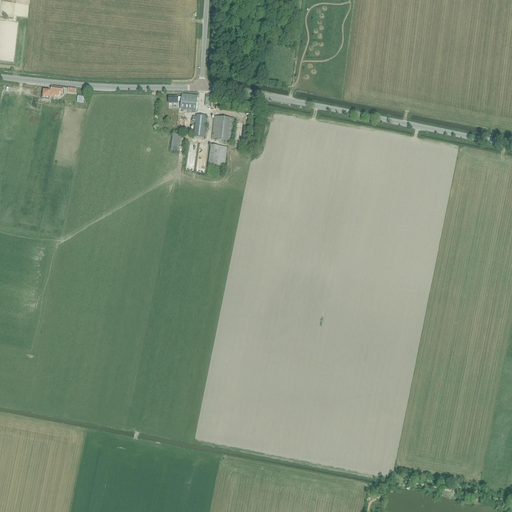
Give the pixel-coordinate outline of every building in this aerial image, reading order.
[(51,87),(51,92),(50,92),(50,91),(43,90),(43,97),(49,98),(49,97),(52,97),(52,95),(60,96),(60,93),(63,93),(63,88),(51,87)] [(178,97),(168,97),(168,104),(178,104),(178,102),(181,102),(180,111),(196,113),(197,101),(198,96),(182,94),(182,97),(178,97)] [(204,139),(207,117),(196,115),(196,117),(192,117),(192,122),(195,123),(193,137),(204,139)] [(232,142),(235,119),(214,117),(212,139),(232,142)] [(179,151),(180,135),(172,134),(171,150),(179,151)] [(225,166),(227,148),(211,146),(208,164),(225,166)]
